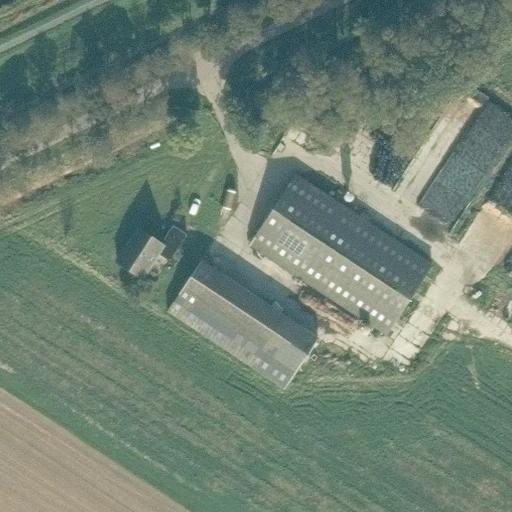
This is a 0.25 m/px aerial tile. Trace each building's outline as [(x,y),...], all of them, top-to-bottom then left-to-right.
[(426,132),(447,143),(435,168),(454,178),(455,175),(472,183),(493,144),(435,114),(426,132)] [(418,136),(384,194),(404,205),(438,148),(418,136)] [(461,228),(436,250),(463,279),(468,282),(480,270),(509,219),(511,216),(511,215),(511,157),(505,164),(497,177),(490,184),(477,208),(468,216),(461,228)] [(432,266),(379,232),(294,176),(249,244),(386,336),(432,266)] [(116,263),(142,280),(159,255),(169,263),(186,235),(172,225),(160,245),(137,229),(116,263)] [(218,273),(200,261),(166,315),(183,326),(218,273)] [(282,391),(317,337),(218,273),(183,326),(282,391)] [(481,308),(487,299),(474,291),(468,301),(481,308)]
